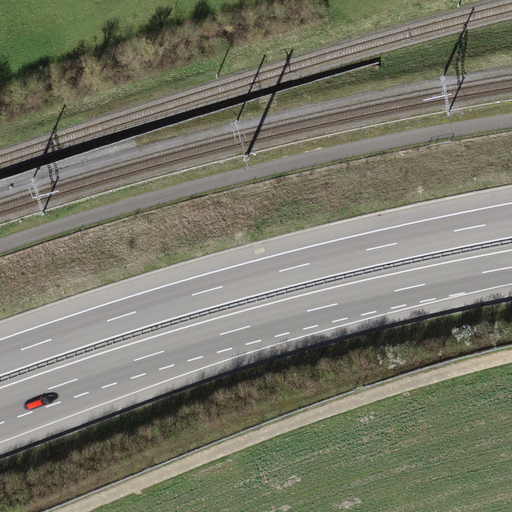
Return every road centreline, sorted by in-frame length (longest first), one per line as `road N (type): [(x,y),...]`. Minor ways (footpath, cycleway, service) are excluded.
road 1 (motorway): [(0,407),(177,344),(511,267)]
road 2 (motorway): [(511,220),(291,267),(0,358)]
road 3 (track): [(511,355),(282,424),(67,511)]
